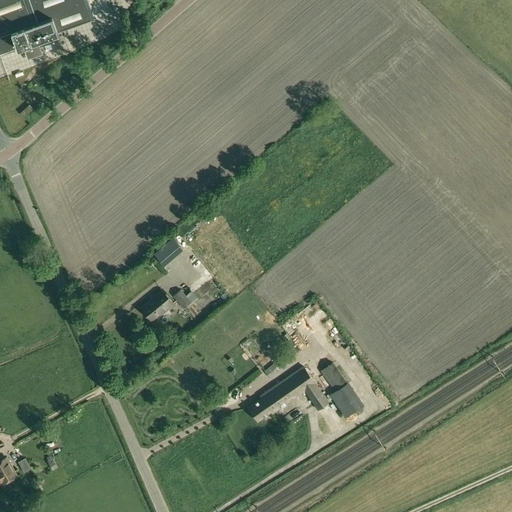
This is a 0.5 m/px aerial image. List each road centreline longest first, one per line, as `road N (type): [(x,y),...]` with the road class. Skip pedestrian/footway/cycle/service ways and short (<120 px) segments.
road 1 (unclassified): [(31,214),(162,511)]
road 2 (unclassified): [(6,154),(188,0)]
road 3 (unknown): [(108,387),(2,447)]
